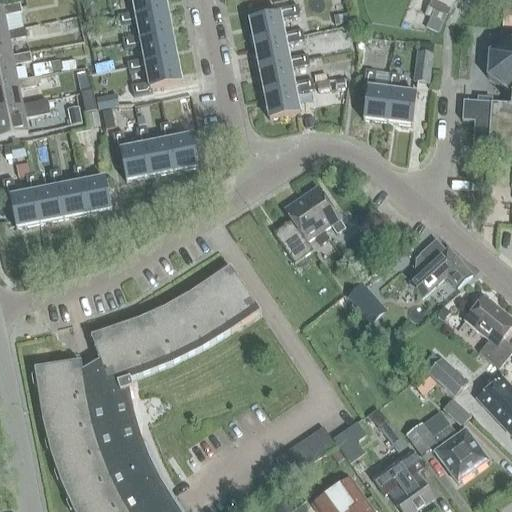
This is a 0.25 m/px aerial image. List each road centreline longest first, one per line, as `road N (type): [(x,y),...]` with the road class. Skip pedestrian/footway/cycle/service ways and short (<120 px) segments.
road 1 (residential): [(0,310),(115,277),(249,191)]
road 2 (residential): [(249,191),(207,0)]
road 3 (residential): [(249,191),(291,164),(334,150),(409,202)]
road 4 (residential): [(409,202),(440,165),(446,80)]
road 5 (residential): [(409,202),(511,288)]
